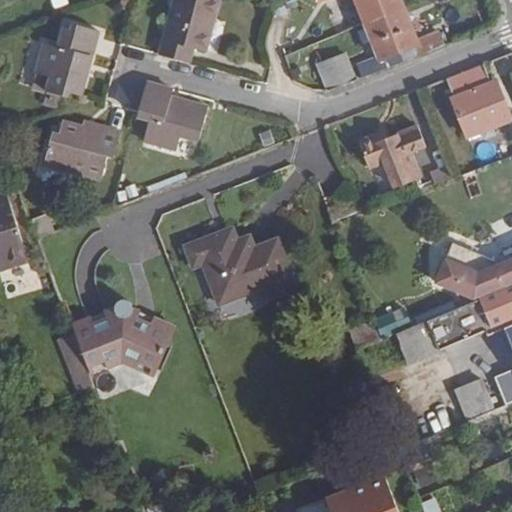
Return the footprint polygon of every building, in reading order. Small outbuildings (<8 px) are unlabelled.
[(66,0),(51,0),(54,9),(68,4),(66,0)] [(174,0),(160,56),(189,64),(193,49),(205,53),(219,0),(174,0)] [(355,0),(364,23),(384,15),(377,0),(355,0)] [(377,0),(384,15),(404,7),(401,0),(377,0)] [(384,15),(364,23),(377,56),(357,64),(362,77),(444,46),(438,33),(418,41),(404,7),(384,15)] [(68,92),(72,93),(80,96),(98,32),(71,24),(70,29),(63,27),(58,47),(44,43),(36,74),(48,77),(45,91),(46,92),(61,96),(66,97),(68,92)] [(318,65),(328,91),(356,80),(346,54),(318,65)] [(485,64),(448,78),(456,99),(452,100),(467,138),(511,120),(511,114),(499,82),(494,84),(485,64)] [(48,77),(36,74),(32,89),(46,93),(46,92),(45,91),(48,77)] [(139,111),(138,116),(149,119),(143,140),(176,149),(180,135),(199,140),(208,107),(181,99),(180,104),(170,102),(171,97),(174,88),(148,79),(139,111)] [(57,109),(61,96),(46,92),(46,93),(43,105),(57,109)] [(81,129),(82,126),(62,121),(59,133),(53,132),(44,163),(101,179),(107,155),(113,156),(120,131),(94,124),(92,132),(81,129)] [(83,121),(82,126),(81,129),(92,132),(94,124),(83,121)] [(379,136),(358,145),(369,172),(384,165),(395,191),(422,179),(412,154),(427,148),(419,127),(381,142),(379,136)] [(0,271),(29,262),(7,193),(0,194),(0,271)] [(362,213),(354,194),(327,205),(335,224),(362,213)] [(233,228),(221,232),(226,244),(230,255),(254,247),(249,235),(237,240),(233,228)] [(297,289),(278,239),(254,247),(230,255),(226,244),(221,232),(184,246),(193,268),(203,264),(218,305),(265,287),(270,299),(297,289)] [(453,293),(459,307),(395,334),(408,365),(503,325),(511,346),(511,258),(495,265),(492,258),(450,242),(433,285),(453,293)] [(117,313),(73,329),(89,373),(104,368),(107,374),(123,368),(140,374),(142,368),(157,373),(174,331),(130,314),(132,311),(132,308),(130,305),(128,303),(127,303),(122,303),(120,303),(117,307),(117,309),(117,313)] [(350,334),(357,351),(380,341),(373,324),(350,334)] [(89,373),(75,335),(60,340),(80,393),(95,388),(92,380),(89,373)] [(89,373),(92,380),(107,374),(104,368),(89,373)] [(142,368),(140,374),(154,380),(157,373),(142,368)] [(511,370),(494,377),(506,405),(511,402),(511,370)] [(453,390),(465,421),(495,409),(482,378),(453,390)] [(399,511),(386,475),(326,498),(331,511),(399,511)] [(331,511),(326,498),(297,509),(297,511),(331,511)]
